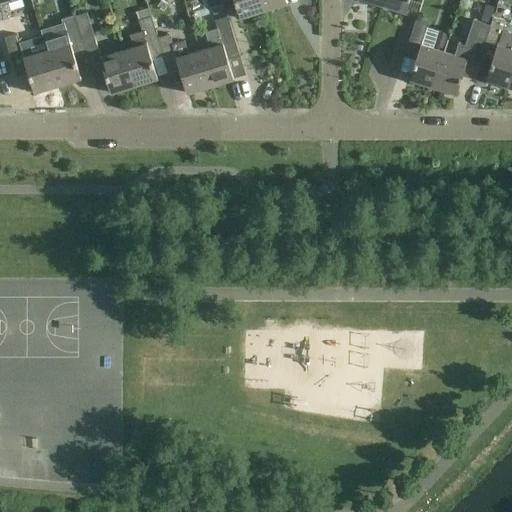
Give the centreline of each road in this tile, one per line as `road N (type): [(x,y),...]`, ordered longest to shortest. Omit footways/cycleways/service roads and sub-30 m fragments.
road 1 (residential): [(322,130),(0,127)]
road 2 (residential): [(511,133),(322,130)]
road 3 (residential): [(322,130),(320,0)]
